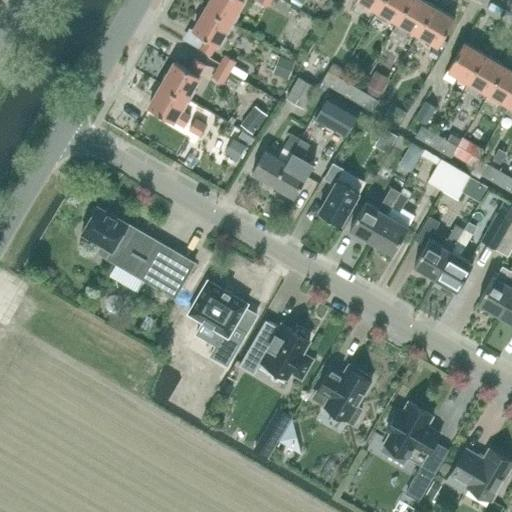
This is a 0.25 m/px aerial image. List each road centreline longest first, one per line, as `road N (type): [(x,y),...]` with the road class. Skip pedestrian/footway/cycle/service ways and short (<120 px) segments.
road 1 (residential): [(511,385),(64,128)]
road 2 (unclassified): [(64,128),(140,0)]
road 3 (unclassified): [(0,238),(64,128)]
